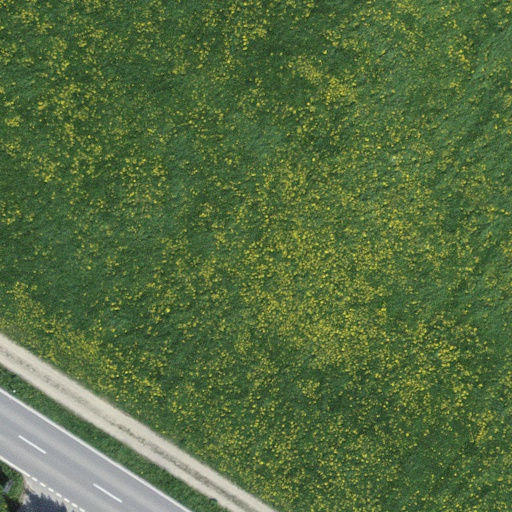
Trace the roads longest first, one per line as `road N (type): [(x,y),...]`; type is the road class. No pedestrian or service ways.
road 1 (track): [(251,511),(0,349)]
road 2 (secondary): [(136,511),(0,423)]
